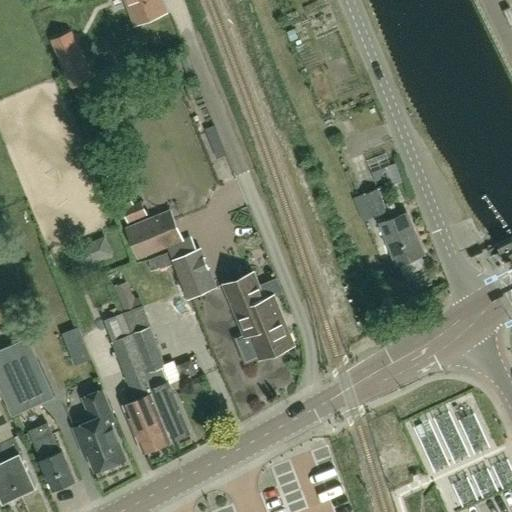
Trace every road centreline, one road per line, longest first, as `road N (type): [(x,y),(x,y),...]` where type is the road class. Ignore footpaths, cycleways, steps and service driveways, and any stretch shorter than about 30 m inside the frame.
road 1 (secondary): [(121,511),(312,411),(473,312)]
road 2 (unclassified): [(473,312),(351,0)]
